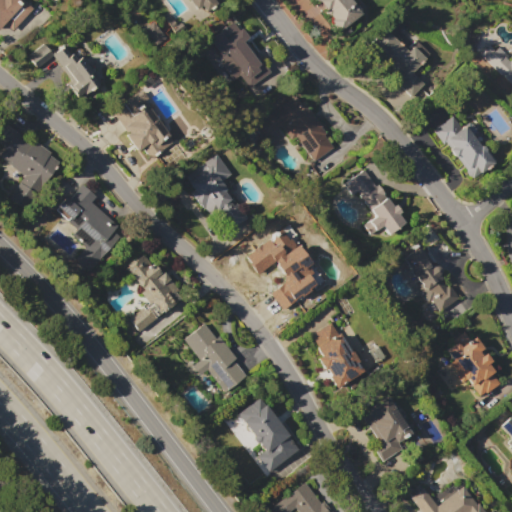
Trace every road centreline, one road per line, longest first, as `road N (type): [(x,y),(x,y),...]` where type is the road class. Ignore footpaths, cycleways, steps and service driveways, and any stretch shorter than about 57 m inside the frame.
road 1 (residential): [(0,80),(231,298),(378,511)]
road 2 (residential): [(264,0),(306,55),(386,124),(465,224),(511,323)]
road 3 (secondary): [(0,246),(68,317),(220,511)]
road 4 (motorway): [(156,511),(0,326)]
road 5 (motorway): [(0,405),(88,511)]
